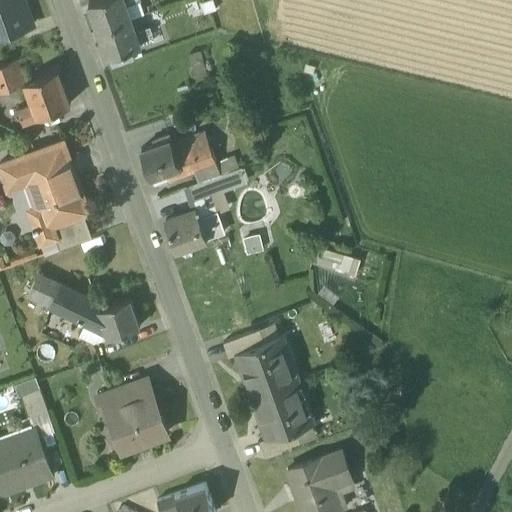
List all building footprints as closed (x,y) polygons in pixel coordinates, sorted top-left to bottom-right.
[(0,0),(0,36),(33,25),(24,2),(20,3),(18,0),(0,0)] [(139,0),(99,0),(89,4),(98,30),(131,18),(126,5),(140,0),(139,0)] [(131,18),(98,30),(108,57),(155,41),(150,27),(136,32),(131,18)] [(201,48),(189,51),(196,76),(208,72),(201,48)] [(17,58),(0,64),(0,73),(6,89),(25,82),(25,80),(17,58)] [(25,80),(25,82),(32,102),(19,107),(24,121),(47,112),(49,118),(57,114),(55,109),(70,104),(57,69),(25,80)] [(216,161),(206,132),(190,138),(201,167),(195,169),(200,181),(221,174),(216,161)] [(170,135),(154,140),(156,144),(142,150),(152,177),(169,171),(171,177),(195,169),(201,167),(190,138),(173,144),(170,135)] [(64,141),(0,164),(0,165),(8,189),(32,180),(38,196),(79,181),(64,141)] [(239,167),(234,155),(216,161),(221,174),(239,167)] [(200,181),(187,186),(192,201),(213,193),(221,174),(200,181)] [(79,181),(38,196),(41,205),(35,207),(41,224),(35,226),(41,243),(55,238),(57,237),(53,225),(84,214),(90,212),(79,181)] [(196,209),(166,220),(177,249),(195,243),(196,246),(208,242),(207,238),(224,232),(217,213),(200,219),(196,209)] [(84,214),(53,225),(57,237),(55,238),(58,248),(92,236),(84,214)] [(317,254),(312,269),(353,281),(360,256),(324,246),(322,255),(317,254)] [(63,285),(53,306),(64,311),(75,290),(63,285)] [(93,299),(75,290),(64,311),(83,320),(93,299)] [(131,298),(98,309),(106,331),(106,332),(107,336),(140,325),(131,298)] [(93,299),(83,320),(86,322),(106,332),(106,331),(98,309),(95,300),(93,299)] [(106,332),(86,322),(80,335),(92,341),(107,336),(106,332)] [(260,329),(224,342),(229,357),(239,353),(238,352),(263,343),(263,342),(265,341),(260,329)] [(263,343),(238,352),(239,353),(254,395),(300,379),(284,335),(265,341),(263,342),(263,343)] [(143,378),(98,395),(104,411),(114,407),(114,405),(148,392),(143,378)] [(300,379),(254,395),(269,437),(270,438),(293,429),(294,430),(297,429),(316,422),(300,379)] [(40,388),(23,394),(32,418),(49,412),(40,388)] [(148,392),(114,405),(114,407),(130,447),(169,431),(161,410),(156,412),(148,392)] [(37,428),(0,441),(0,491),(53,473),(37,428)] [(293,429),(270,438),(269,437),(260,440),(266,455),(301,442),(297,429),(294,430),(293,429)] [(321,457),(288,469),(304,511),(331,511),(340,509),(331,486),(352,478),(342,450),(321,458),(321,457)] [(206,483),(158,500),(162,511),(163,511),(167,511),(180,506),(181,511),(214,511),(216,511),(206,483)]
